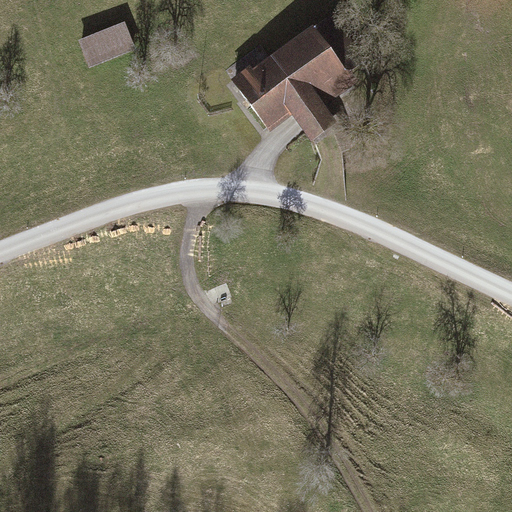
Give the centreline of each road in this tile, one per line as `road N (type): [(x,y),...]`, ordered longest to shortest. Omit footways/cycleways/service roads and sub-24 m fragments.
road 1 (tertiary): [(0,252),(146,199),(242,191),(355,224),(511,299)]
road 2 (track): [(367,511),(295,393),(225,329),(196,288),(187,262),(190,233),(208,191)]
